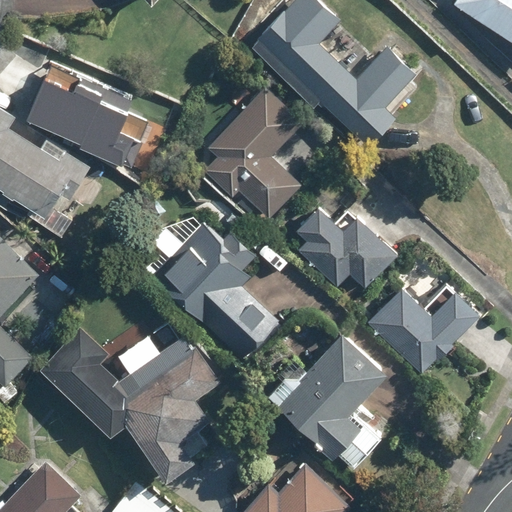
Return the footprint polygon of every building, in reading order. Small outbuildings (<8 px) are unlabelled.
[(291,0),(246,42),(317,102),(321,97),(374,141),(399,111),(390,104),(419,70),(385,42),(359,74),(322,43),(344,16),(325,0),(291,0)] [(511,0),(454,0),(454,1),(511,38),(511,0)] [(129,96),(56,57),(28,109),(130,165),(146,137),(116,120),(129,96)] [(306,119),(263,82),(192,163),(261,224),(300,179),(273,156),(306,119)] [(0,103),(0,187),(33,206),(26,219),(58,236),(101,159),(0,103)] [(352,274),(364,286),(402,251),(363,211),(342,231),(322,209),(295,235),(342,284),(352,274)] [(202,307),(248,354),(280,323),(239,281),(249,271),(209,230),(161,276),(195,310),(202,307)] [(0,375),(8,383),(34,355),(0,322),(0,312),(39,272),(0,234),(0,375)] [(401,280),(366,313),(422,373),(485,313),(454,280),(426,306),(401,280)] [(111,353),(79,322),(38,365),(111,435),(127,418),(165,480),(196,461),(182,439),(211,421),(197,398),(222,383),(190,331),(118,376),(103,361),(111,353)] [(360,404),(391,368),(345,327),(309,369),(299,360),(269,396),(353,469),(383,435),(366,420),(371,414),(360,404)] [(68,511),(66,510),(83,494),(50,460),(0,507),(0,511),(68,511)] [(352,511),(348,507),(352,504),(307,460),(279,489),(270,480),(243,507),(248,511),(352,511)]
